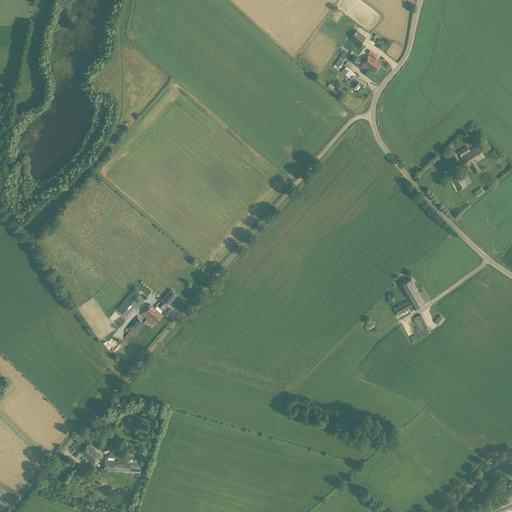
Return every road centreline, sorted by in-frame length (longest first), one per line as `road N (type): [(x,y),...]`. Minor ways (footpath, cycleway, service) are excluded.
road 1 (unclassified): [(9,511),(350,120),(372,116)]
road 2 (unclassified): [(511,276),(419,189),(381,144),(372,116)]
road 3 (unclassified): [(372,116),(377,92),(408,49),(420,0)]
